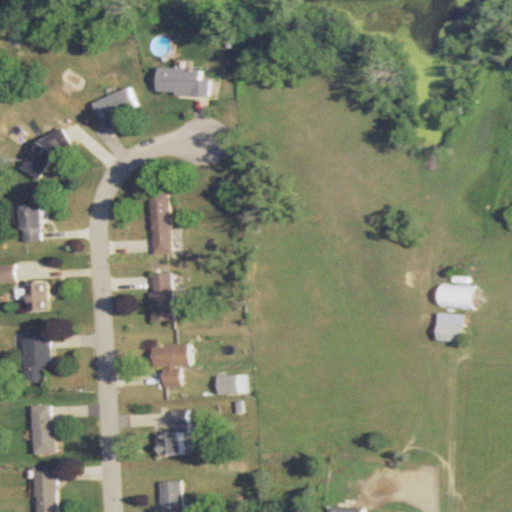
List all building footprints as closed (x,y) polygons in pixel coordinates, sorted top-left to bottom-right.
[(213,81),(205,80),(205,69),(161,69),(161,94),(213,95),(213,81)] [(97,103),(106,123),(142,106),(133,86),(97,103)] [(28,169),(45,180),(74,136),(57,125),(28,169)] [(175,193),(157,193),(158,254),(176,254),(175,193)] [(46,206),(27,206),(27,240),(46,240),(46,206)] [(3,281),(18,281),(18,267),(3,267),(3,281)] [(177,273),(154,274),(155,321),(177,321),(177,273)] [(30,283),(30,311),(51,311),(51,283),(30,283)] [(467,315),(441,314),(440,342),(466,342),(467,315)] [(55,366),(55,334),(27,335),(27,383),(51,383),(51,366),(55,366)] [(193,344),(156,345),(156,369),(167,369),(167,386),(184,386),(184,367),(194,366),(193,344)] [(251,376),(221,376),(221,395),(251,395),(251,376)] [(37,453),(58,453),(58,405),(37,406),(37,453)] [(161,433),(161,456),(191,455),(190,411),(175,411),(176,432),(161,433)] [(60,511),(60,471),(39,471),(39,511),(60,511)] [(165,481),(165,511),(186,511),(186,481),(165,481)]
